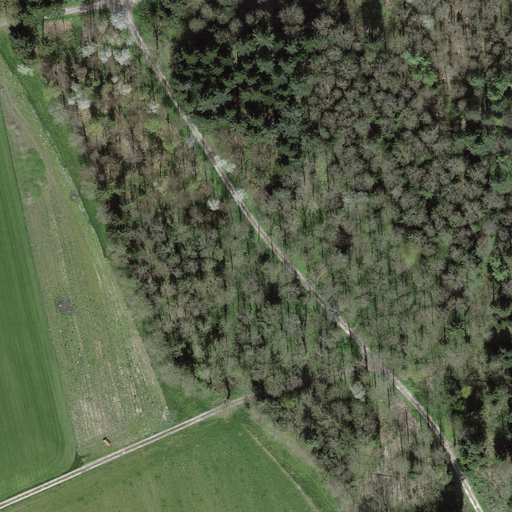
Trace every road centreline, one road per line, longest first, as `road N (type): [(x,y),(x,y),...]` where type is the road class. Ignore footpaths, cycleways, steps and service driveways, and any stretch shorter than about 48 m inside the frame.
road 1 (track): [(476,511),(378,363),(246,211),(117,2)]
road 2 (track): [(378,363),(215,411),(0,505)]
